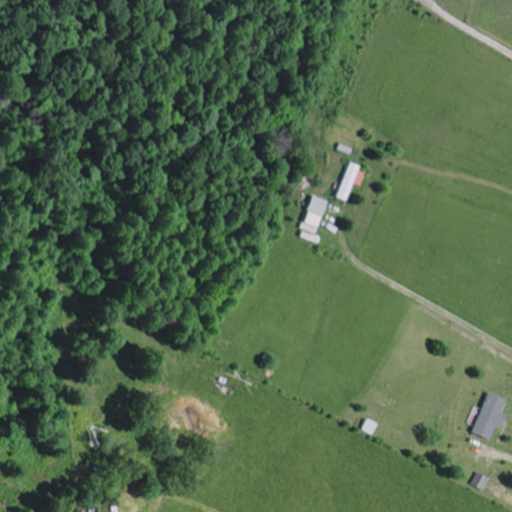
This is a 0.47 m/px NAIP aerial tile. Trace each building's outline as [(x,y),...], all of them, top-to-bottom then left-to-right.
[(359,170),(342,163),(329,197),(342,202),(348,184),(353,186),(359,170)] [(294,234),(309,239),(323,201),(307,195),(294,234)] [(468,434),(485,440),(490,427),(496,429),(501,414),(496,413),(501,400),(483,393),(468,434)] [(357,430),(369,435),(374,424),(362,419),(357,430)] [(486,479),(474,473),(467,485),(480,491),(486,479)]
